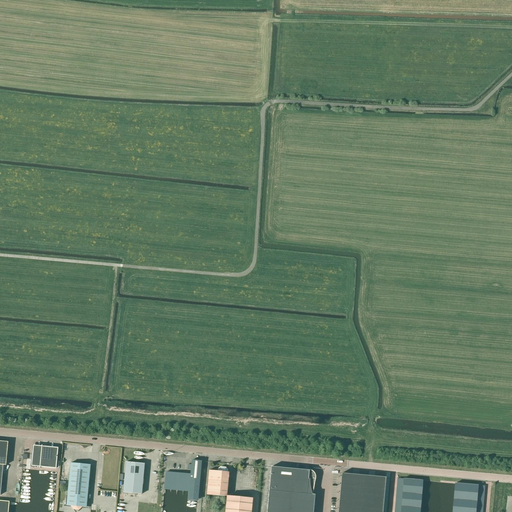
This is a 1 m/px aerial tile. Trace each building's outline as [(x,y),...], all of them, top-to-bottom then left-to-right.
[(39,468),(40,468),(40,467),(56,468),(58,448),(42,446),(42,445),(41,446),(33,446),(31,466),(39,467),(39,468)] [(189,491),(189,496),(198,497),(201,461),(192,460),(191,474),(166,472),(164,489),(189,491)] [(141,494),(144,464),(126,462),(123,492),(141,494)] [(86,507),(90,465),(70,463),(67,500),(74,509),(78,509),(81,507),(86,507)] [(271,467),(266,511),(312,511),(314,495),(312,494),(313,486),(314,478),(315,477),(314,476),(314,475),(314,474),(314,473),(313,473),(312,472),(312,471),(311,471),(310,470),(309,470),(308,470),(271,467)] [(209,470),(207,494),(227,496),(229,472),(209,470)] [(341,473),(337,511),(382,511),(385,477),(341,473)] [(397,478),(394,511),(419,511),(423,480),(397,478)] [(455,483),(452,511),(482,511),(485,486),(455,483)] [(251,511),(252,499),(227,496),(224,511),(251,511)] [(0,511),(8,511),(9,502),(0,500),(0,511)]
